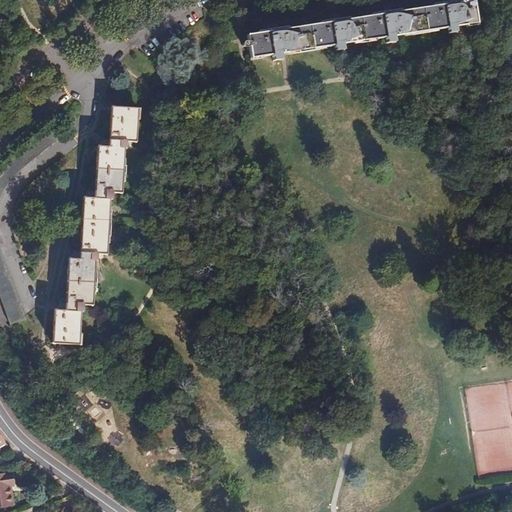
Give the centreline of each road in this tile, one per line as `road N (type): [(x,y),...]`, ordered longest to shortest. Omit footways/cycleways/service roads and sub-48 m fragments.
road 1 (residential): [(0,147),(135,34),(197,0)]
road 2 (residential): [(0,414),(33,450),(117,511)]
road 3 (residential): [(115,0),(0,94)]
